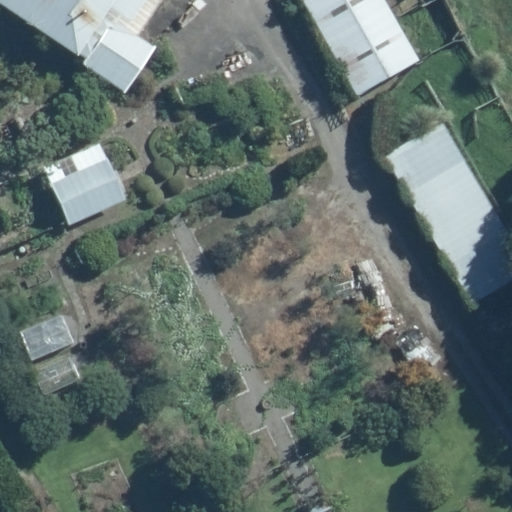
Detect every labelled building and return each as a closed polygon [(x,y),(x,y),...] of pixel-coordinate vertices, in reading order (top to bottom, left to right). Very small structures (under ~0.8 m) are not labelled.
[(0,0),(85,57),(79,66),(126,98),(159,48),(141,35),(164,0),(0,0)] [(308,0),(363,97),(425,62),(390,0),(308,0)] [(511,240),(444,119),(387,151),(473,306),(511,284),(511,240)] [(52,185),(70,226),(128,199),(110,158),(52,185)] [(62,314),(20,332),(34,364),(76,345),(62,314)] [(37,373),(48,396),(87,378),(77,354),(37,373)]
